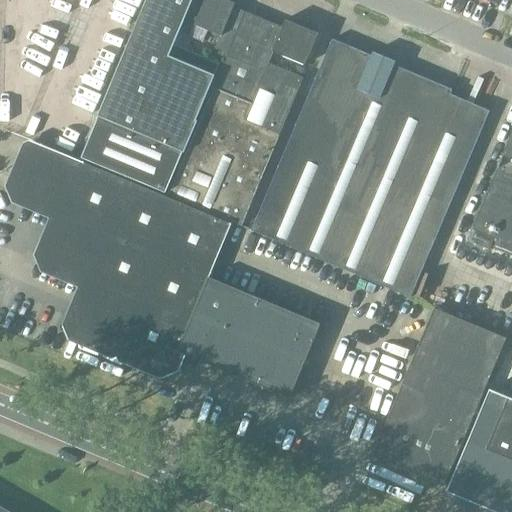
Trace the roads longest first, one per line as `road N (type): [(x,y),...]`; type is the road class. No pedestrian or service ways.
road 1 (tertiary): [(253,511),(0,406)]
road 2 (unknown): [(161,473),(191,418),(220,413),(305,451),(329,480),(334,511)]
road 3 (unclassified): [(511,59),(370,0)]
